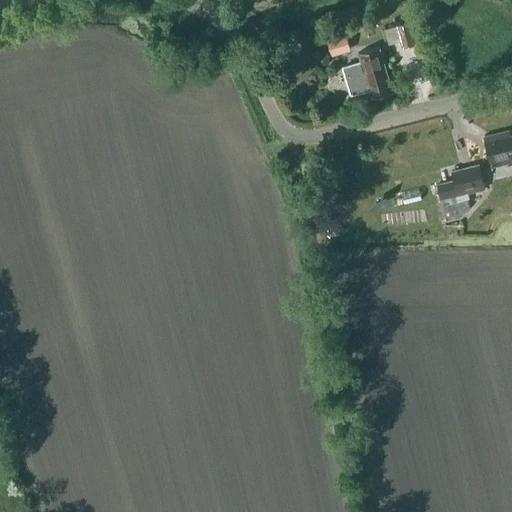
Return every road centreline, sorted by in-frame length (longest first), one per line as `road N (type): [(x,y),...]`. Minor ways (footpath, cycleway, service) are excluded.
road 1 (unclassified): [(277,117),(295,135),(315,136),(511,88)]
road 2 (unclassified): [(277,117),(219,19),(185,0)]
